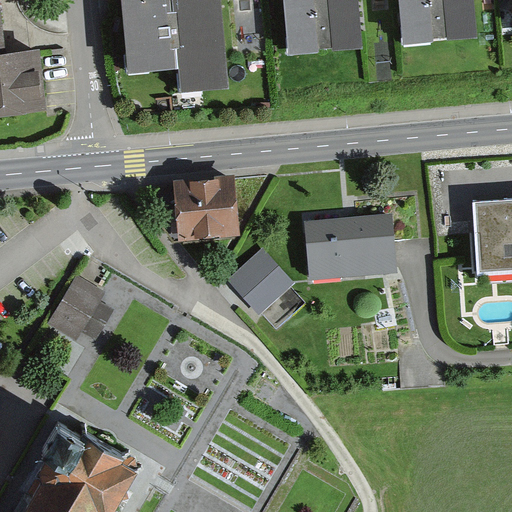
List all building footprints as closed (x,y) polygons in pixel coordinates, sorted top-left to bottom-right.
[(120,0),(128,76),(181,71),(183,96),(229,91),(219,0),(120,0)] [(287,0),(291,54),(360,50),(357,0),(287,0)] [(402,0),(405,45),(475,41),(472,0),(402,0)] [(0,120),(48,115),(40,51),(0,56),(0,120)] [(233,179),(174,183),(178,241),(236,237),(233,179)] [(511,200),(475,203),(479,272),(511,269),(511,200)] [(389,213),(305,222),(311,280),(395,271),(389,213)] [(293,283),(263,250),(228,281),(257,315),(293,283)] [(107,283),(76,267),(47,325),(79,341),(85,329),(97,335),(111,308),(100,298),(107,283)] [(41,485),(24,511),(112,511),(139,466),(70,426),(40,477),(41,485)]
